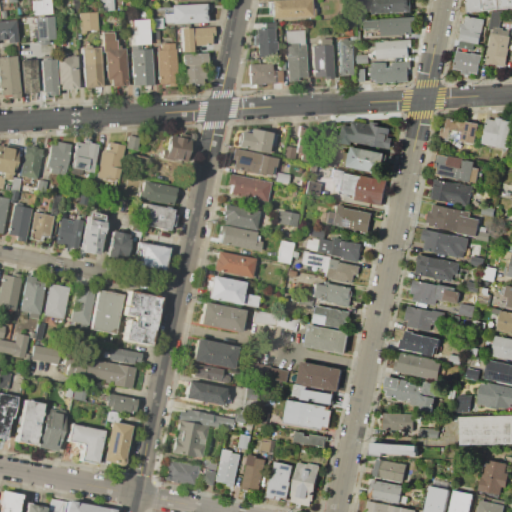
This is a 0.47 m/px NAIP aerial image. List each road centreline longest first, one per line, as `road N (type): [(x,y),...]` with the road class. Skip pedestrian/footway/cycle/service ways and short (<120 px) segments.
road 1 (residential): [(132,511),(242,0)]
road 2 (tertiary): [(337,511),(444,0)]
road 3 (residential): [(511,94),(0,122)]
road 4 (residential): [(0,252),(182,288)]
road 5 (residential): [(136,495),(0,467)]
